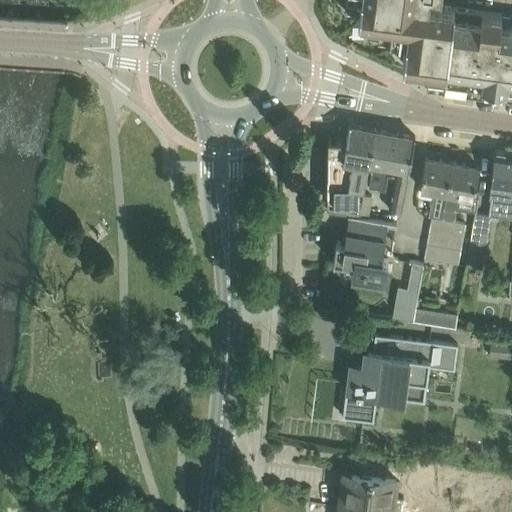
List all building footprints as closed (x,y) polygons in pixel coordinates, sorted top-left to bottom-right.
[(345,0),(345,10),(355,12),(359,12),(358,18),(369,20),(367,35),(406,41),(403,63),(429,67),(426,88),(443,90),(467,94),(503,98),(511,99),(511,26),(509,26),(510,15),(501,14),(501,12),(483,9),(483,12),(454,8),(454,6),(429,3),(428,0),(345,0)] [(368,168),(375,128),(349,123),(346,141),(342,141),(342,139),(328,139),(328,157),(327,186),(327,188),(327,199),(327,201),(332,202),(359,207),(360,207),(363,194),(367,168),(368,168)] [(401,210),(414,141),(415,135),(375,128),(368,168),(372,169),(369,185),(385,188),(388,174),(395,175),(389,208),(401,210)] [(511,151),(494,149),(492,169),(490,183),(489,196),(510,199),(507,218),(511,219),(511,151)] [(419,187),(446,192),(452,161),(425,156),(419,187)] [(452,161),(446,192),(442,218),(454,220),(459,194),(473,197),(479,166),(452,161)] [(369,210),(372,196),(363,194),(360,207),(359,207),(359,208),(360,208),(369,210)] [(332,202),(330,212),(348,215),(358,216),(359,216),(360,208),(359,208),(359,207),(332,202)] [(490,216),(491,214),(475,211),(473,220),(466,265),(482,268),(489,223),(490,216)] [(348,215),(348,216),(366,219),(364,234),(346,231),(344,243),(336,242),(333,261),(353,264),(351,276),(384,282),(388,260),(381,259),(387,225),(395,227),(396,222),(348,215)] [(454,220),(442,218),(432,216),(429,229),(463,235),(465,222),(454,220)] [(460,248),(463,235),(429,229),(427,242),(460,248)] [(420,281),(423,263),(412,261),(409,279),(420,281)] [(415,306),(412,320),(447,325),(455,327),(457,313),(415,306)] [(347,379),(342,415),(373,419),(377,393),(404,396),(406,377),(414,378),(425,379),(424,383),(426,383),(429,364),(454,368),(457,343),(389,334),(389,336),(396,337),(394,352),(373,349),(368,348),(366,362),(366,364),(358,363),(356,380),(347,379)] [(491,341),(490,355),(510,357),(511,343),(491,341)] [(339,511),(391,511),(393,506),(403,508),(406,480),(396,478),(372,475),(352,472),(347,471),(348,460),(346,460),(344,471),(339,510),(339,511)]
